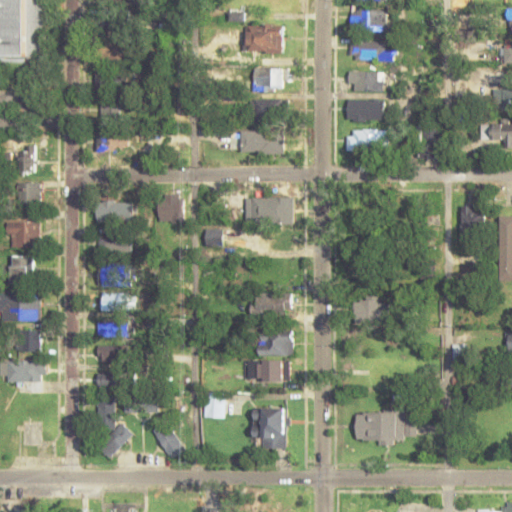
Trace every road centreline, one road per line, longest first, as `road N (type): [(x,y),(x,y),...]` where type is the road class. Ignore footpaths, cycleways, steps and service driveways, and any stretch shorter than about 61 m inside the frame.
road 1 (tertiary): [(511,478),(0,478)]
road 2 (residential): [(322,478),(322,0)]
road 3 (residential): [(70,477),(69,0)]
road 4 (residential): [(511,175),(71,178)]
